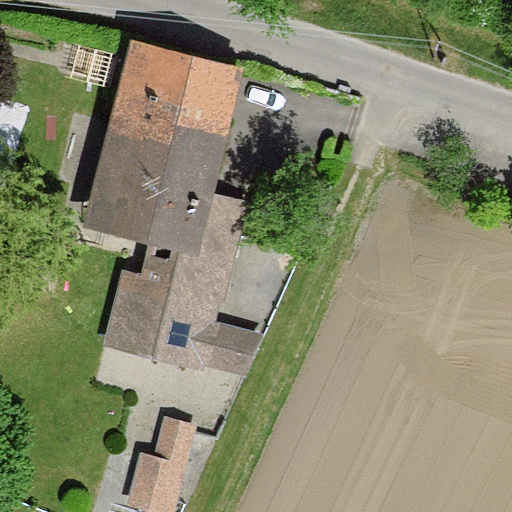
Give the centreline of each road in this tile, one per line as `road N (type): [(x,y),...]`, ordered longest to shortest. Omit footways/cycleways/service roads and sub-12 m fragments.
road 1 (track): [(202,511),(359,165)]
road 2 (unclassified): [(133,0),(214,16),(401,75)]
